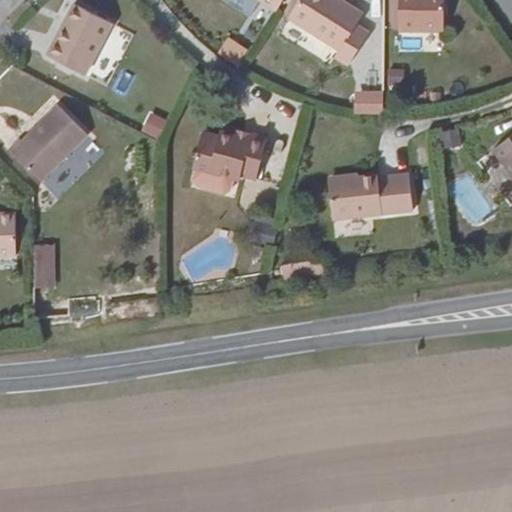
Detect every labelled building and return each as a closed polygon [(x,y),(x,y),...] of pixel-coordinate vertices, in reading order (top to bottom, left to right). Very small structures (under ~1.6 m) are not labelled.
[(256,0),(274,11),(280,0),(256,0)] [(288,16),(298,0),(290,0),(283,13),(288,16)] [(338,0),(298,0),(288,16),(286,19),(337,51),(332,58),(346,66),(367,34),(354,25),(361,14),(338,0)] [(442,32),(441,0),(397,0),(397,31),(442,32)] [(83,75),(109,24),(72,4),(45,55),(83,75)] [(234,64),(243,51),(227,40),(217,54),(234,64)] [(381,114),(381,96),(353,96),(354,113),(381,114)] [(39,183),(86,136),(56,106),(20,141),(17,140),(6,150),(39,183)] [(149,111),(141,131),(159,139),(168,119),(149,111)] [(248,141),(249,134),(233,130),(232,138),(248,141)] [(458,145),(455,131),(437,133),(439,148),(458,145)] [(264,139),(249,134),(248,141),(232,138),(218,133),(218,136),(202,132),(193,167),(196,168),(234,178),(237,179),(238,176),(253,180),(264,139)] [(511,133),(490,150),(511,178),(511,133)] [(230,192),(234,178),(196,168),(191,181),(194,187),(223,195),(230,192)] [(43,182),(56,196),(68,185),(55,171),(43,182)] [(377,175),(356,177),(327,180),(331,220),(411,211),(407,177),(377,180),(377,175)] [(0,255),(14,255),(14,214),(0,213),(0,255)] [(243,240),(271,246),(276,229),(247,222),(243,240)] [(44,246),(32,246),(32,287),(45,287),(44,246)] [(319,259),(304,261),(307,275),(322,273),(319,259)] [(307,275),(304,261),(280,264),(282,278),(307,275)]
